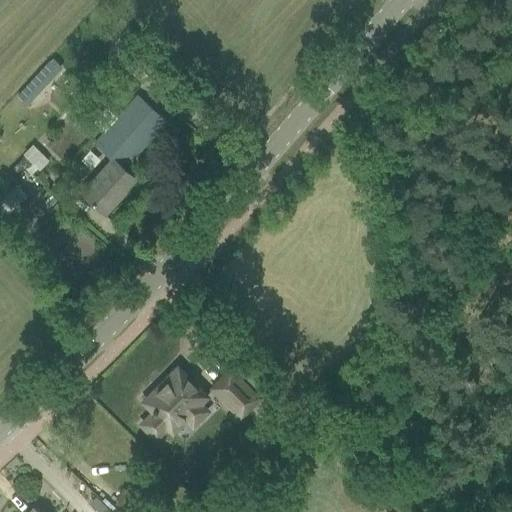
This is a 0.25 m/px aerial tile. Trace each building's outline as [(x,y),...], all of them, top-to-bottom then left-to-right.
[(16,97),(26,105),(57,72),(47,64),(16,97)] [(168,66),(160,74),(167,81),(175,73),(168,66)] [(134,178),(124,168),(166,121),(137,95),(94,143),(111,158),(81,192),(105,214),(117,200),(115,199),(134,178)] [(22,154),(38,170),(47,160),(32,145),(22,154)] [(88,168),(98,158),(88,149),(79,159),(88,168)] [(0,200),(0,211),(5,216),(26,194),(15,185),(0,200)] [(49,194),(43,201),(48,206),(54,199),(49,194)] [(205,411),(198,403),(205,396),(177,368),(143,402),(153,412),(141,424),(155,438),(167,425),(168,426),(181,413),(192,424),(205,411)] [(240,416),(258,398),(230,370),(211,388),(240,416)] [(116,503),(140,511),(144,496),(121,488),(116,503)]
